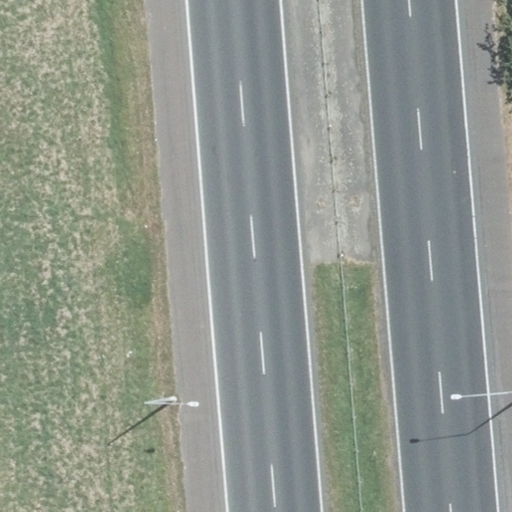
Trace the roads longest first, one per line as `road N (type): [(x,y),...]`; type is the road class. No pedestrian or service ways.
road 1 (motorway): [(409,0),(451,511)]
road 2 (motorway): [(276,511),(234,0)]
